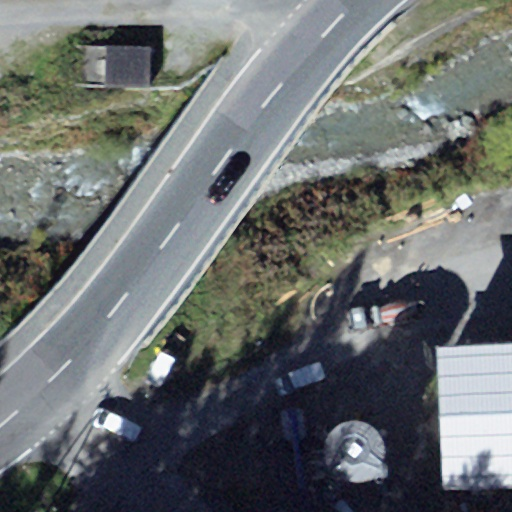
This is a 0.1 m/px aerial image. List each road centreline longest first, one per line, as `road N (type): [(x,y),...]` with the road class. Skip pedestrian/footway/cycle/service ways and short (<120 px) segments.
road 1 (secondary): [(0,419),(103,308),(285,57),(376,0)]
road 2 (track): [(511,227),(425,254),(197,381),(44,380)]
road 3 (track): [(41,6),(285,57)]
road 4 (track): [(223,511),(44,380)]
road 5 (track): [(61,511),(68,503),(44,380)]
